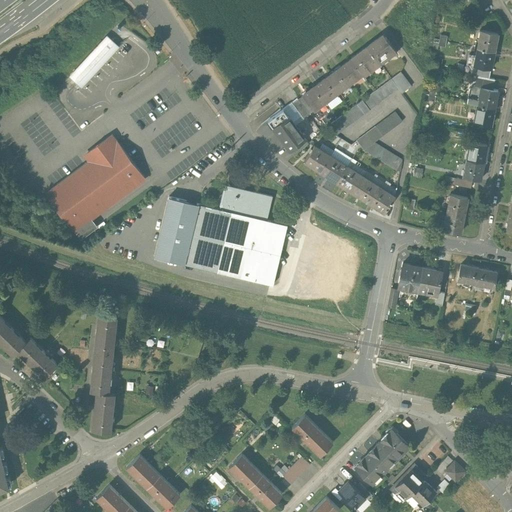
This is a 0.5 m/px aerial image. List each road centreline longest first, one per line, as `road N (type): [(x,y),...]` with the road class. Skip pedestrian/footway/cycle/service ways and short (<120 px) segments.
road 1 (residential): [(101,461),(198,391),(239,375),(358,393)]
road 2 (residential): [(392,234),(298,185),(232,117)]
road 3 (residential): [(232,117),(388,0)]
road 4 (unknown): [(392,234),(419,73)]
road 5 (residential): [(358,393),(392,234)]
road 6 (residential): [(511,104),(483,253)]
road 7 (residential): [(402,401),(299,511)]
road 8 (residential): [(232,117),(145,0)]
road 9 (residential): [(0,362),(101,461)]
